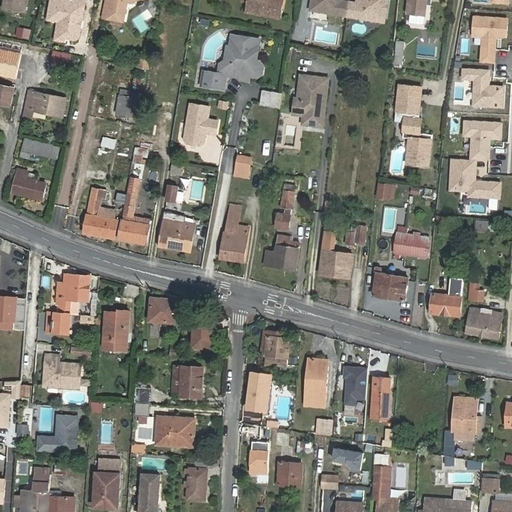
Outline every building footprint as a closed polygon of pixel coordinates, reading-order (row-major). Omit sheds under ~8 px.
[(76,0),(53,0),(50,18),(61,20),(65,21),(63,32),(66,36),(77,38),(80,36),(86,5),(85,2),(76,0)] [(108,0),(106,15),(125,19),(129,0),(108,0)] [(246,0),(246,3),(245,12),(281,18),(283,0),(246,0)] [(315,0),(313,0),(312,10),(329,12),(329,10),(321,9),(315,1),(315,0)] [(342,0),(315,0),(315,1),(321,9),(329,10),(329,12),(348,15),(368,18),(368,16),(376,17),(384,11),(385,1),(388,1),(388,0),(358,0),(358,3),(343,1),(342,0)] [(408,0),(407,14),(425,16),(426,0),(408,0)] [(368,16),(368,18),(385,21),(388,1),(385,1),(384,11),(376,17),(368,16)] [(508,18),(474,15),(472,36),(483,37),(481,62),(495,63),(497,38),(506,39),(508,18)] [(65,21),(61,20),(58,38),(65,40),(66,36),(63,32),(65,21)] [(261,51),(262,40),(233,36),(232,48),(229,47),(227,62),(222,65),(220,74),(204,72),(201,86),(224,89),(226,75),(239,77),(242,80),(251,82),(252,77),(260,77),(265,74),(265,67),(262,62),(259,61),(250,60),(252,49),(261,51)] [(22,53),(0,48),(0,74),(17,78),(22,53)] [(72,52),(56,49),(53,64),(70,67),(72,52)] [(261,51),(252,49),(250,60),(259,61),(261,51)] [(141,58),(139,66),(150,69),(151,60),(141,58)] [(357,64),(348,63),(347,71),(356,72),(357,64)] [(490,69),(463,67),(462,80),(474,81),(472,106),(504,108),(505,86),(490,85),(490,69)] [(329,78),(302,75),(299,99),(296,98),(294,118),(304,119),(303,124),(313,125),(312,129),(323,130),(329,78)] [(0,102),(11,105),(16,87),(0,83),(0,102)] [(402,85),(400,101),(416,103),(418,87),(402,85)] [(137,116),(141,92),(123,89),(119,113),(137,116)] [(62,117),(66,98),(29,90),(24,115),(34,117),(35,111),(62,117)] [(270,93),(268,105),(281,107),(283,95),(270,93)] [(416,103),(400,101),(398,101),(396,121),(405,122),(404,137),(412,138),(409,164),(429,166),(433,135),(422,133),(424,119),(419,119),(420,103),(416,103)] [(212,134),(214,120),(204,119),(206,107),(187,104),(181,139),(185,143),(197,145),(201,142),(203,133),(212,134)] [(503,122),(464,120),(463,137),(472,137),(470,159),(477,160),(490,161),(491,138),(502,139),(503,122)] [(52,156),(54,146),(27,140),(23,155),(30,157),(31,152),(52,156)] [(250,157),(237,155),(234,167),(233,175),(247,177),(250,157)] [(470,159),(452,158),(450,190),(468,191),(468,197),(501,199),(502,182),(476,181),(477,160),(470,159)] [(183,169),(173,167),(172,174),(182,176),(183,169)] [(20,191),(20,193),(43,199),(47,184),(28,179),(30,171),(19,169),(14,189),(20,191)] [(135,216),(141,179),(132,177),(121,239),(147,244),(152,219),(135,216)] [(392,184),(380,182),(378,196),(391,197),(392,184)] [(182,204),(184,189),(170,187),(168,201),(182,204)] [(100,196),(101,189),(94,188),(89,213),(88,213),(84,232),(115,238),(119,219),(99,215),(103,196),(100,196)] [(293,207),(295,192),(285,191),(283,206),(293,207)] [(236,210),(237,205),(231,204),(225,236),(224,236),(221,257),(245,261),(249,233),(233,231),(234,226),(239,226),(241,211),(236,210)] [(280,214),(278,227),(290,229),(292,210),(287,209),(286,215),(280,214)] [(450,225),(451,217),(439,216),(438,223),(450,225)] [(195,224),(165,219),(160,247),(190,252),(195,224)] [(356,240),(358,241),(360,225),(358,225),(357,233),(348,232),(347,243),(351,244),(350,247),(354,247),(354,245),(355,245),(356,240)] [(360,225),(358,241),(365,241),(367,226),(360,225)] [(409,233),(399,231),(396,251),(401,252),(427,256),(430,236),(421,235),(421,232),(414,231),(414,234),(409,233)] [(334,252),(337,234),(326,233),(320,273),(350,277),(352,254),(334,252)] [(280,235),(278,252),(269,251),(267,264),(296,268),(300,243),(289,241),(290,237),(280,235)] [(400,268),(383,265),(383,267),(382,273),(398,275),(400,268)] [(406,300),(409,277),(398,275),(382,273),(383,267),(378,266),(377,271),(379,272),(375,295),(406,300)] [(62,312),(54,312),(53,331),(70,332),(71,313),(70,313),(71,300),(90,301),(91,277),(65,275),(65,283),(58,283),(57,304),(63,305),(62,312)] [(485,291),(479,291),(479,284),(471,283),(470,300),(484,301),(485,291)] [(460,316),(463,289),(451,289),(450,295),(434,294),(432,312),(460,316)] [(0,329),(14,331),(16,299),(0,298),(0,329)] [(174,323),(176,302),(151,300),(149,322),(174,323)] [(482,313),(483,309),(472,307),(468,332),(499,338),(503,313),(492,311),(492,314),(482,313)] [(53,331),(54,312),(48,311),(46,330),(53,331)] [(106,313),(105,329),(104,351),(126,353),(129,313),(118,312),(118,314),(106,313)] [(210,349),(211,331),(208,331),(209,318),(194,317),(191,348),(210,349)] [(268,337),(265,363),(264,368),(276,369),(276,364),(287,365),(290,340),(268,337)] [(61,355),(46,354),(45,377),(52,384),(63,385),(63,388),(81,389),(82,363),(60,362),(61,355)] [(325,408),(329,361),(309,360),(305,407),(325,408)] [(195,384),(201,384),(202,370),(174,368),(173,387),(180,388),(179,396),(194,397),(195,384)] [(366,401),(367,370),(344,368),(343,379),(348,380),(347,392),(346,392),(345,406),(355,406),(356,400),(366,401)] [(268,383),(269,376),(261,375),(260,383),(252,382),(249,415),(262,416),(263,410),(268,410),(270,384),(268,383)] [(280,377),(269,376),(268,383),(270,384),(279,385),(280,377)] [(52,384),(45,377),(44,386),(63,388),(63,385),(52,384)] [(374,377),(373,388),(371,420),(388,421),(391,379),(374,377)] [(21,381),(6,382),(6,389),(13,390),(13,398),(20,399),(20,396),(21,385),(21,381)] [(30,386),(21,385),(20,396),(29,397),(30,386)] [(172,396),(179,396),(180,388),(173,387),(172,396)] [(134,405),(149,406),(151,390),(135,389),(134,405)] [(0,427),(8,428),(10,395),(0,394),(0,427)] [(476,430),(477,410),(478,397),(456,395),(454,429),(476,430)] [(148,419),(149,406),(135,405),(134,418),(148,419)] [(79,416),(59,415),(58,437),(40,436),(40,449),(77,451),(79,416)] [(169,424),(169,420),(158,419),(156,446),(192,448),(193,436),(189,435),(190,425),(169,424)] [(194,422),(169,420),(169,424),(190,425),(189,435),(193,436),(194,422)] [(333,421),(319,420),(318,433),(332,434),(333,421)] [(29,424),(19,424),(18,433),(29,434),(29,424)] [(259,443),(260,428),(254,428),(252,442),(259,443)] [(446,444),(455,445),(456,433),(447,433),(446,444)] [(455,453),(455,445),(446,444),(446,452),(455,453)] [(268,476),(269,455),(265,455),(265,450),(252,449),(250,475),(268,476)] [(364,453),(336,449),(334,461),(349,463),(353,469),(361,470),(364,453)] [(96,474),(93,508),(118,510),(120,463),(100,461),(99,474),(96,474)] [(299,487),(300,464),(279,463),(278,486),(299,487)] [(390,468),(376,467),(374,499),(379,500),(377,511),(397,511),(399,501),(388,500),(390,468)] [(203,502),(206,471),(188,470),(186,501),(203,502)] [(339,487),(339,475),(324,474),(323,486),(339,487)] [(22,511),(49,511),(50,497),(47,475),(35,475),(33,491),(24,491),(22,511)] [(156,511),(159,478),(142,477),(138,511),(156,511)] [(498,493),(499,482),(490,481),(489,483),(483,482),(483,492),(498,493)] [(50,497),(49,511),(74,511),(75,499),(50,497)] [(467,511),(451,510),(445,510),(446,500),(426,498),(425,511),(420,511),(419,511),(433,511),(434,509),(441,510),(441,511),(472,511),(467,511)] [(451,500),(451,510),(467,511),(468,501),(451,500)] [(511,511),(511,502),(495,501),(493,511),(511,511)] [(362,511),(363,504),(337,503),(336,511),(362,511)]
